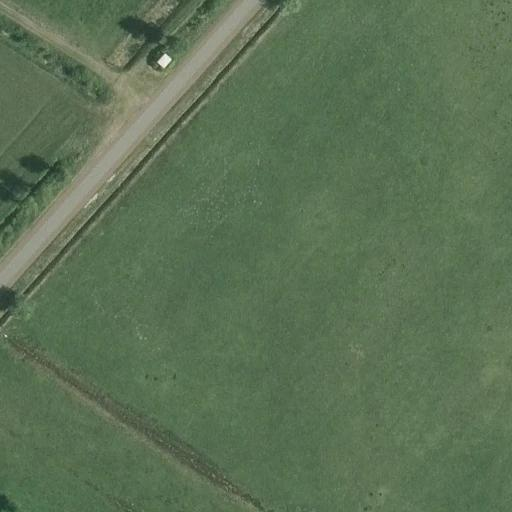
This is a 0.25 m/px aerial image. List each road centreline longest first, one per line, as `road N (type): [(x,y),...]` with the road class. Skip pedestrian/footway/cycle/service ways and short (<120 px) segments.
road 1 (tertiary): [(0,282),(252,0)]
road 2 (track): [(0,8),(121,85)]
